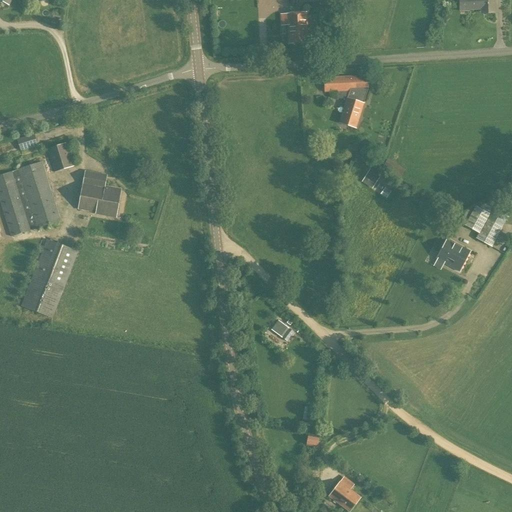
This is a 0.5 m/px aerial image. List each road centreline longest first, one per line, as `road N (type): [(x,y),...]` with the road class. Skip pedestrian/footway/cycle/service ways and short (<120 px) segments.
road 1 (tertiary): [(268,511),(228,367),(198,69)]
road 2 (track): [(215,242),(240,252),(430,437),(511,479)]
road 3 (unclassified): [(511,50),(198,69)]
road 4 (unclassified): [(198,69),(0,123)]
